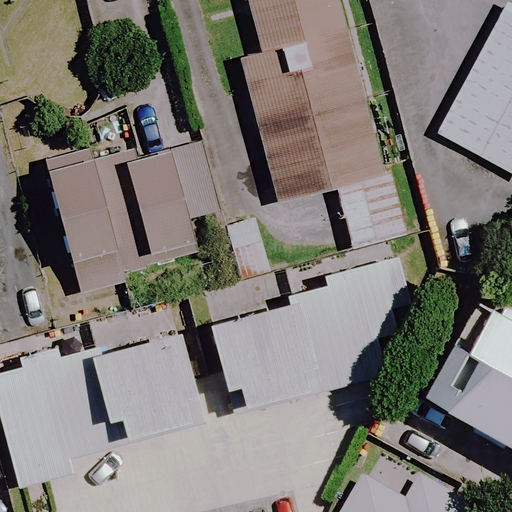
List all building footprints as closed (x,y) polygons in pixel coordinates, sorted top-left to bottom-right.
[(376,181),(329,0),(241,0),(262,78),(240,84),(272,207),(333,191),(349,251),(402,238),(387,178),(376,181)] [(511,7),(505,3),(433,135),(511,178),(511,7)] [(131,161),(126,142),(40,165),(77,297),(129,283),(123,263),(194,244),(187,220),(222,210),(203,141),(131,161)] [(411,332),(396,260),(316,276),(319,289),(206,313),(222,388),(236,385),(240,407),(381,378),(373,340),(411,332)] [(511,314),(484,299),(427,403),(511,449),(511,314)] [(195,423),(169,329),(0,376),(0,435),(15,488),(69,473),(66,460),(195,423)] [(479,511),(415,480),(405,501),(361,480),(345,511),(479,511)]
